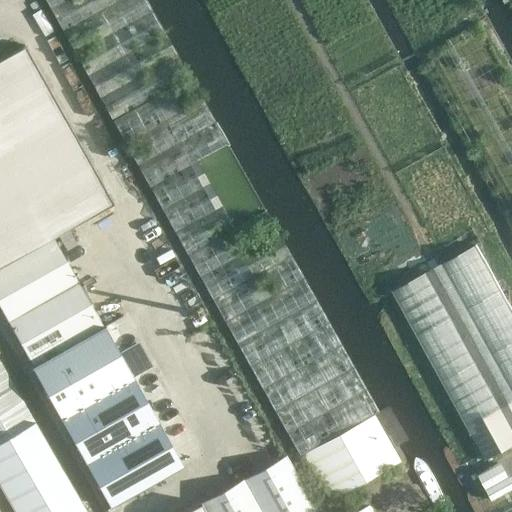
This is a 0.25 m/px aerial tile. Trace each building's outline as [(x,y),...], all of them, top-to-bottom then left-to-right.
[(146,0),(45,0),(186,254),(299,455),(304,453),(374,414),(379,412),(265,210),(228,144),(146,0)] [(511,84),(478,22),(416,56),(511,231),(511,84)] [(25,45),(0,58),(0,265),(113,202),(25,45)] [(0,268),(0,306),(33,365),(103,326),(54,238),(0,268)] [(486,460),(511,445),(511,309),(477,244),(392,291),(486,460)] [(105,326),(32,367),(111,507),(183,466),(105,326)] [(0,440),(34,421),(0,362),(0,440)] [(379,412),(374,414),(385,433),(391,445),(397,442),(405,438),(388,406),(379,412)] [(330,500),(360,483),(400,461),(391,445),(385,433),(374,414),(304,453),(330,500)] [(0,484),(16,511),(86,511),(34,421),(0,440),(0,484)] [(317,511),(286,455),(201,502),(206,511),(317,511)] [(511,471),(504,457),(479,471),(493,497),(511,487),(511,471)]
